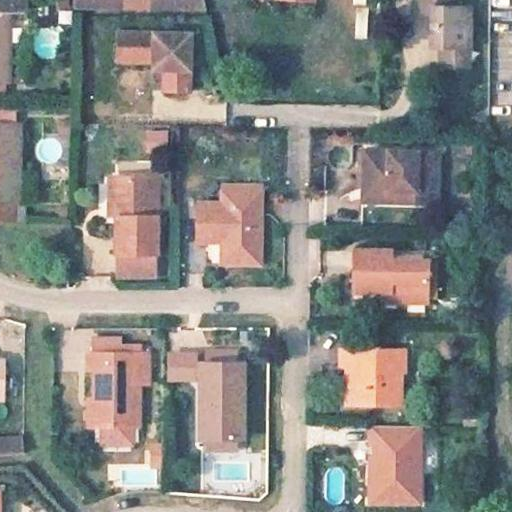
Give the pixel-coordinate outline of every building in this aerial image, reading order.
[(25,0),(0,0),(0,76),(6,77),(7,10),(25,10),(25,0)] [(433,2),(433,18),(433,40),(442,40),(472,41),(472,2),(457,3),(457,0),(415,0),(416,1),(433,2)] [(416,1),(416,17),(433,18),(433,2),(416,1)] [(116,31),(116,59),(131,60),(131,32),(116,31)] [(187,33),(131,32),(131,60),(162,60),(162,88),(186,89),(187,33)] [(443,62),(472,63),(472,41),(442,40),(443,62)] [(0,118),(0,216),(9,217),(10,198),(21,199),(21,119),(0,118)] [(142,129),(142,148),(164,148),(164,129),(142,129)] [(362,189),(413,190),(413,199),(438,199),(439,146),(363,145),(362,189)] [(118,210),(118,170),(110,170),(109,209),(118,210)] [(118,210),(118,246),(158,247),(158,171),(118,170),(118,210)] [(262,254),(261,180),(223,180),(223,196),(198,196),(199,235),(222,235),(233,235),(233,254),(262,254)] [(413,190),(362,189),(362,199),(413,199),(413,190)] [(222,235),(222,255),(233,254),(233,235),(222,235)] [(376,288),(395,288),(394,297),(425,297),(425,253),(390,253),(390,243),(353,243),(353,288),(376,288)] [(376,297),(394,297),(395,288),(376,288),(376,297)] [(345,366),(344,399),(396,399),(396,366),(402,366),(402,344),(338,344),(338,359),(345,359),(345,366)] [(140,345),(88,345),(88,361),(97,361),(96,417),(103,417),(103,434),(132,434),(132,417),(139,417),(140,376),(149,376),(149,346),(140,345)] [(200,372),(199,431),(206,431),(238,431),(243,432),(243,358),(236,358),(237,346),(205,345),(205,357),(197,357),(197,372),(200,372)] [(369,458),(368,496),(421,496),(421,419),(369,418),(369,436),(373,436),(373,458),(369,458)] [(206,444),(237,445),(238,431),(206,431),(206,444)] [(19,433),(0,434),(0,452),(20,451),(19,433)] [(163,434),(151,434),(151,455),(163,455),(163,434)]
